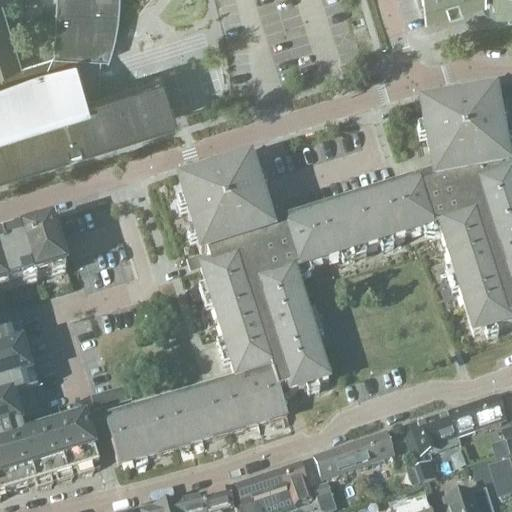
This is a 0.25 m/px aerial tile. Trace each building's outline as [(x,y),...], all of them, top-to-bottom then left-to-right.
[(0,0),(0,173),(70,152),(69,149),(81,146),(82,148),(176,119),(162,76),(99,95),(100,67),(108,60),(111,50),(114,39),(118,19),(119,7),(119,0),(55,0),(53,55),(20,67),(0,3),(0,0)] [(422,0),(425,17),(433,15),(432,13),(448,8),(449,11),(463,7),(462,4),(476,0),(422,0)] [(511,0),(491,0),(491,8),(507,8),(507,13),(511,13),(511,0)] [(505,163),(494,100),(462,106),(456,102),(452,107),(420,113),(429,158),(435,157),(440,184),(435,185),(266,238),(257,212),(263,210),(249,167),(219,177),(212,173),(209,180),(178,189),(201,260),(206,259),(210,271),(200,274),(235,385),(243,383),(244,387),(218,395),(218,394),(105,427),(117,470),(286,421),(280,400),(289,397),(289,398),(328,386),(293,276),(438,231),(473,340),(511,328),(511,327),(511,175),(503,178),(500,164),(505,163)] [(0,498),(27,490),(26,488),(33,486),(36,494),(51,489),(51,487),(56,485),(56,488),(72,483),(71,481),(76,479),(77,481),(93,477),(92,474),(99,469),(85,423),(22,442),(16,421),(41,414),(35,393),(37,393),(32,377),(30,377),(22,350),(24,350),(19,333),(17,334),(11,314),(0,316),(0,288),(5,287),(6,292),(23,287),(21,282),(33,279),(35,284),(51,278),(50,274),(64,269),(52,229),(22,238),(22,237),(0,244),(0,498)] [(129,403),(126,391),(92,401),(95,413),(129,403)] [(452,415),(461,441),(504,426),(496,400),(452,415)] [(439,456),(463,448),(461,441),(452,415),(409,430),(419,461),(438,455),(439,456)] [(510,460),(511,459),(511,431),(501,435),(510,460)] [(385,437),(349,449),(313,461),(321,485),(393,460),(385,437)] [(431,466),(416,471),(421,487),(436,482),(431,466)] [(511,498),(511,475),(509,466),(490,472),(500,503),(511,498)] [(311,503),(306,488),(299,467),(234,489),(241,509),(237,511),(263,511),(290,502),(292,510),(311,503)] [(319,504),(333,499),(328,486),(314,492),(319,504)] [(225,511),(232,511),(227,491),(201,497),(205,511),(225,511)] [(491,511),(485,493),(471,497),(470,495),(442,504),(445,511),(491,511)] [(205,511),(201,497),(152,510),(145,511),(205,511)]
